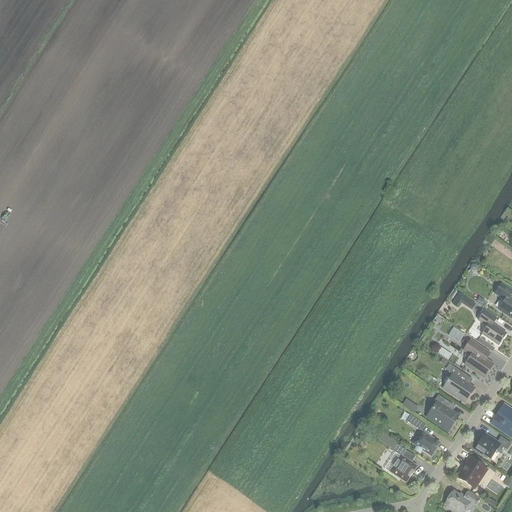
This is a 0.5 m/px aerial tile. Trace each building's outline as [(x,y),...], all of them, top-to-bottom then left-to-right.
[(511,319),(511,300),(509,298),(511,292),(511,291),(501,284),(494,295),(504,301),(498,310),(511,319)] [(452,305),(458,309),(465,298),(459,294),(452,305)] [(498,346),(506,334),(492,325),(496,319),(484,311),(477,321),(487,327),(481,335),(498,346)] [(465,334),(454,327),(448,337),(453,340),(452,341),(457,345),(465,334)] [(477,342),(492,353),(495,349),(479,338),(477,342)] [(487,353),(470,341),(465,348),(465,350),(467,352),(464,356),(465,358),(468,360),(464,365),(484,378),(492,365),(484,360),(484,358),(487,353)] [(442,349),(438,354),(448,361),(451,355),(442,349)] [(452,367),(449,365),(445,370),(452,375),(443,389),(464,403),(474,389),(460,380),(464,375),(452,367)] [(450,404),(438,396),(434,402),(436,403),(427,418),(435,423),(434,424),(439,428),(440,427),(448,432),(458,417),(446,409),(450,404)] [(406,399),(402,405),(414,412),(418,405),(406,399)] [(498,420),(494,426),(511,438),(511,411),(504,407),(496,419),(498,420)] [(421,431),(422,432),(426,426),(411,416),(407,422),(421,431)] [(416,447),(414,451),(419,455),(422,451),(431,457),(440,444),(422,432),(421,431),(412,444),(416,447)] [(485,434),(474,451),(481,456),(482,455),(490,460),(495,452),(499,454),(503,449),(507,451),(511,444),(500,437),(497,442),(485,434)] [(400,457),(389,473),(406,484),(417,467),(411,463),(415,457),(396,445),(392,451),(400,457)] [(474,489),(486,470),(469,459),(457,478),(474,489)] [(445,505),(454,511),(463,511),(469,504),(474,508),(479,500),(468,493),(463,499),(453,492),(442,508),(443,508),(445,505)]
